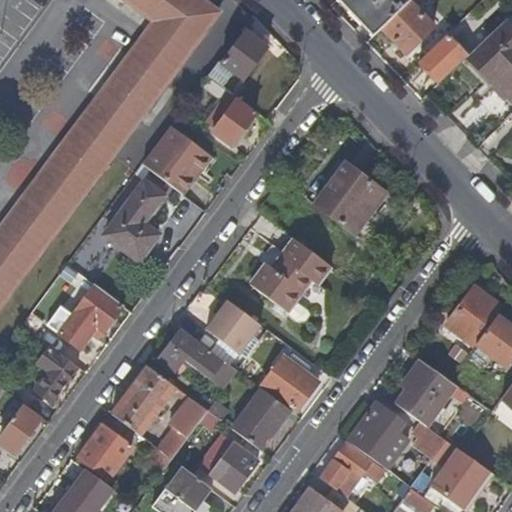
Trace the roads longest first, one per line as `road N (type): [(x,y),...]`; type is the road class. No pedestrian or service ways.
road 1 (residential): [(335,59),(0,511)]
road 2 (residential): [(251,511),(473,209)]
road 3 (tertiary): [(335,59),(473,209)]
